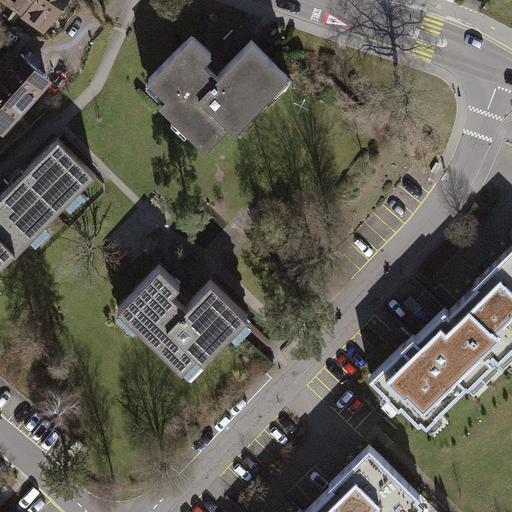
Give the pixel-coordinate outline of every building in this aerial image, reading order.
[(0,0),(0,3),(44,33),(68,0),(0,0)] [(193,37),(146,82),(164,99),(159,104),(206,153),(229,126),(236,133),(290,80),(251,42),(217,76),(205,64),(212,56),(193,37)] [(0,66),(0,134),(3,136),(52,81),(16,49),(0,66)] [(0,195),(0,271),(96,176),(57,140),(0,195)] [(371,379),(426,429),(494,364),(490,360),(493,358),(499,363),(511,350),(511,248),(450,313),(446,308),(371,379)] [(198,357),(205,363),(248,319),(210,283),(185,307),(173,296),(180,287),(159,269),(117,312),(182,373),(198,357)] [(298,511),(412,511),(411,510),(422,500),(369,447),(330,486),(332,488),(305,511),(300,511),(298,511)]
